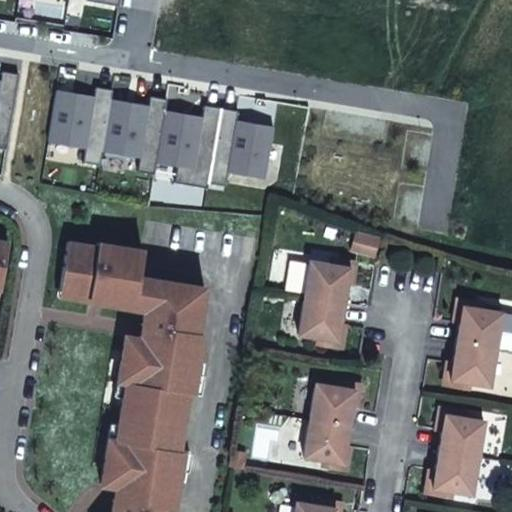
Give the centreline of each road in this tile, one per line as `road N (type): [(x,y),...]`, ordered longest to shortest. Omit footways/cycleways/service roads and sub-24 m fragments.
road 1 (residential): [(131,55),(445,118),(429,215)]
road 2 (residential): [(0,473),(28,310),(21,198),(0,193)]
road 3 (residential): [(231,241),(202,511)]
road 4 (residential): [(405,280),(378,511)]
road 5 (residential): [(0,33),(131,55)]
